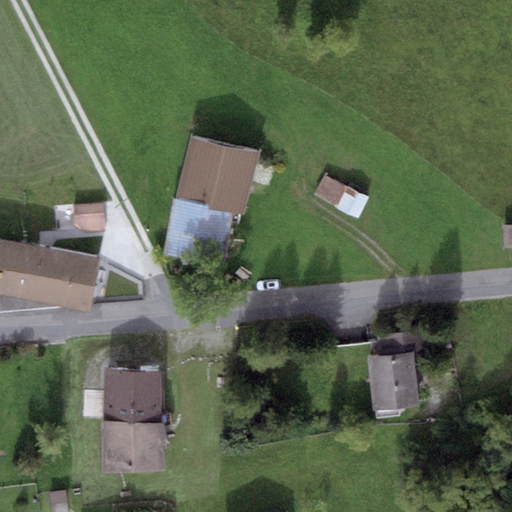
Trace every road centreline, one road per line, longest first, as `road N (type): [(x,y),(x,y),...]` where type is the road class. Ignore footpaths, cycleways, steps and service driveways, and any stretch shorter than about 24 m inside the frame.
road 1 (residential): [(0,325),(511,281)]
road 2 (track): [(18,0),(177,311)]
